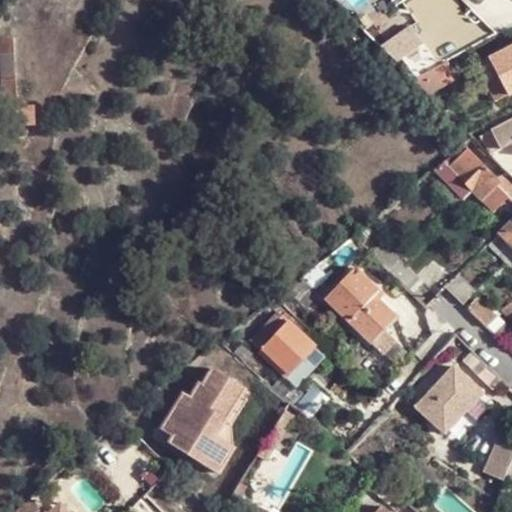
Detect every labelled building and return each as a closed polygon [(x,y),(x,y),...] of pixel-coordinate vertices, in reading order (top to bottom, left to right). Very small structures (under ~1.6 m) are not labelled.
[(409,32),(386,55),(403,71),(409,63),(422,77),(438,61),(409,32)] [(0,39),(0,76),(1,98),(15,96),(14,39),(0,39)] [(511,53),(493,63),(502,81),(511,99),(511,53)] [(491,87),(502,81),(493,63),(481,69),(491,87)] [(511,122),(492,133),(501,152),(511,146),(511,122)] [(505,186),(466,147),(437,171),(453,187),(461,178),(476,193),(498,215),(510,203),(499,193),(505,186)] [(461,178),(453,187),(467,201),(476,193),(461,178)] [(511,223),(500,235),(511,247),(511,223)] [(368,229),(356,238),(366,248),(372,242),(376,237),(368,229)] [(374,256),(380,250),(372,242),(366,248),(374,256)] [(374,256),(392,273),(402,263),(385,245),(380,250),(374,256)] [(321,267),(289,292),(299,303),(330,279),(321,267)] [(384,327),(395,317),(383,303),(387,299),(359,270),(328,299),(373,346),(389,331),(384,327)] [(454,278),(443,288),(460,306),(471,295),(454,278)] [(477,301),(466,312),(485,330),(487,328),(495,320),(477,301)] [(326,361),(277,316),(251,343),(301,390),(326,361)] [(399,321),(395,317),(384,327),(389,331),(399,321)] [(495,320),(487,328),(493,335),(501,326),(495,320)] [(490,388),(499,379),(479,359),(471,352),(462,361),(490,388)] [(442,431),(481,390),(454,362),(415,406),(442,431)] [(246,395),(213,374),(203,390),(200,388),(191,403),(183,398),(162,434),(173,441),(191,452),(187,458),(220,478),(228,466),(209,454),(242,401),(246,395)] [(249,405),(242,401),(209,454),(228,466),(236,453),(233,429),(249,405)] [(191,452),(173,441),(170,447),(187,458),(191,452)] [(489,474),(508,483),(511,472),(511,453),(498,449),(489,474)] [(65,499),(59,491),(54,495),(50,490),(42,496),(51,509),(65,499)] [(36,511),(37,511),(30,503),(21,511),(36,511)]
